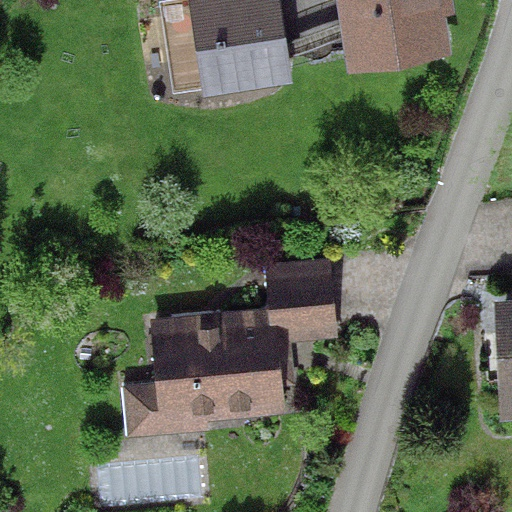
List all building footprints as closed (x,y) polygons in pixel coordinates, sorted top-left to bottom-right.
[(280,67),(268,0),(193,0),(208,79),(280,67)] [(433,0),(340,0),(348,56),(440,42),(433,0)] [(317,266),(272,268),(275,330),(320,327),(317,266)] [(511,299),(499,301),(504,408),(511,407),(511,299)] [(264,315),(156,323),(160,385),(128,388),(131,427),(196,422),(195,407),(270,402),(264,315)]
